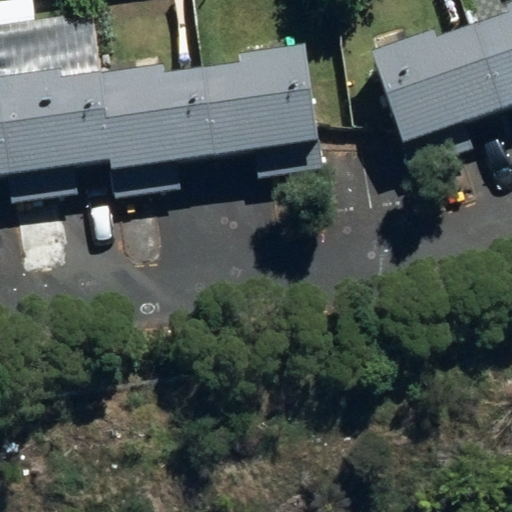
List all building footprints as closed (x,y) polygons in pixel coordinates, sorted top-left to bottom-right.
[(364,76),(396,168),(511,128),(511,24),(498,30),(502,40),(433,64),(429,53),(364,76)] [(234,83),(205,87),(218,177),(318,162),(304,66),(233,76),(234,83)] [(164,84),(98,93),(111,180),(113,192),(218,177),(205,87),(165,93),(164,84)] [(60,90),(0,98),(0,116),(11,194),(111,180),(98,93),(61,99),(60,90)] [(0,195),(11,194),(0,116),(0,195)]
